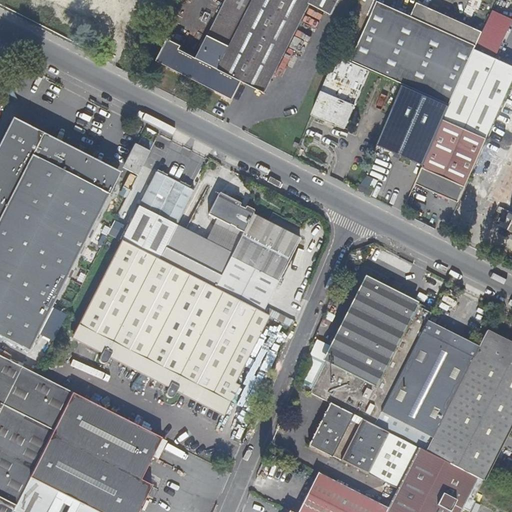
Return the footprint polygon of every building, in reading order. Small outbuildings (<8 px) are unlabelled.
[(46,0),(110,29),(123,0),(46,0)] [(184,46),(170,39),(159,62),(219,92),(234,100),(243,82),(265,93),(310,5),(332,16),(339,0),(227,0),(198,59),(182,51),(184,46)] [(353,60),(451,104),(474,50),(482,32),(468,25),(427,8),(429,4),(424,2),(422,6),(417,3),(411,16),(378,2),(353,60)] [(158,46),(163,36),(158,33),(153,44),(158,46)] [(152,58),(157,48),(152,45),(147,56),(152,58)] [(511,66),(494,58),(474,50),(451,104),(450,106),(494,125),(496,120),(511,84),(511,66)] [(344,129),(369,70),(351,63),(337,56),(313,113),(312,115),(344,129)] [(125,65),(122,71),(132,76),(135,71),(125,65)] [(378,145),(423,165),(444,120),(397,100),(378,145)] [(494,125),(450,106),(444,120),(423,165),(415,184),(450,199),(460,203),(466,188),(472,174),(494,125)] [(9,125),(0,143),(0,338),(30,354),(116,178),(9,125)] [(134,144),(131,149),(146,157),(148,152),(134,144)] [(123,163),(139,172),(146,157),(131,149),(123,163)] [(154,172),(120,241),(127,244),(158,260),(176,225),(193,192),(154,172)] [(129,189),(136,176),(130,173),(123,187),(129,189)] [(362,183),(375,189),(378,182),(366,175),(362,183)] [(361,186),(359,191),(370,197),(373,192),(361,186)] [(207,215),(242,233),(252,214),(253,211),(245,206),(243,209),(238,207),(239,204),(218,193),(207,215)] [(299,239),(252,214),(242,233),(231,254),(229,257),(214,288),(262,312),(277,282),(299,239)] [(197,236),(221,249),(229,233),(206,221),(197,236)] [(231,254),(221,249),(197,236),(176,225),(158,260),(214,288),(229,257),(231,254)] [(73,335),(80,338),(127,244),(120,241),(73,335)] [(236,383),(270,316),(262,312),(214,288),(158,260),(127,244),(80,338),(103,350),(99,358),(99,360),(99,363),(102,364),(105,363),(107,362),(111,354),(170,383),(166,390),(166,394),(167,397),(170,398),(172,397),(174,395),(178,388),(226,412),(240,385),(236,383)] [(366,282),(338,336),(354,344),(348,357),(332,349),(309,393),(331,405),(373,426),(424,325),(427,320),(429,314),(366,282)] [(478,347),(427,320),(424,325),(475,351),(478,347)] [(475,351),(424,325),(373,426),(419,449),(424,452),(475,351)] [(511,426),(511,344),(486,331),(478,347),(475,351),(424,452),(481,481),(484,483),(511,426)] [(354,344),(338,336),(332,349),(348,357),(354,344)] [(0,404),(0,497),(15,506),(30,477),(72,394),(56,386),(0,357),(0,404)] [(140,482),(152,459),(161,439),(72,394),(30,477),(57,491),(79,502),(97,511),(138,511),(151,487),(140,482)] [(373,426),(331,405),(309,447),(397,491),(419,449),(373,426)] [(161,439),(152,459),(157,462),(167,442),(161,439)] [(459,511),(461,510),(464,511),(469,511),(474,503),(471,501),(481,481),(424,452),(419,449),(388,510),(386,511),(459,511)] [(313,484),(298,511),(386,511),(388,510),(318,474),(313,484)] [(46,511),(57,491),(30,477),(15,506),(11,511),(97,511),(79,502),(74,511),(46,511)] [(74,511),(79,502),(57,491),(46,511),(74,511)] [(0,511),(11,511),(15,506),(0,497),(0,511)]
